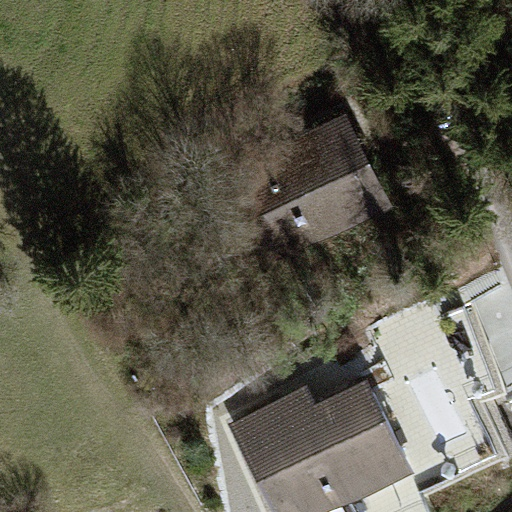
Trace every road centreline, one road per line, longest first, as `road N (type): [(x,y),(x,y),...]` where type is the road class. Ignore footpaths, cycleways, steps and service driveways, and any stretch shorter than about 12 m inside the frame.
road 1 (track): [(180,511),(0,161)]
road 2 (residential): [(511,247),(447,80)]
